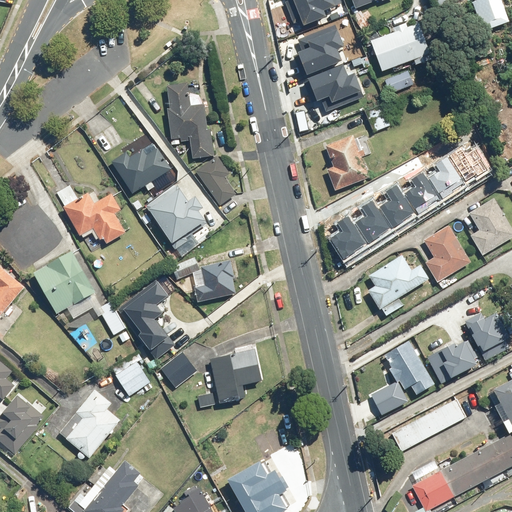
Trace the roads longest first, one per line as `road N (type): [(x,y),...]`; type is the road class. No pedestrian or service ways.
road 1 (tertiary): [(239,0),(357,511)]
road 2 (unknown): [(322,362),(511,254)]
road 3 (unknown): [(341,445),(511,356)]
